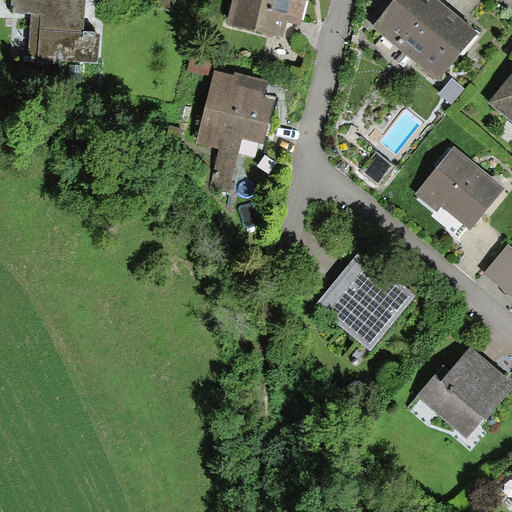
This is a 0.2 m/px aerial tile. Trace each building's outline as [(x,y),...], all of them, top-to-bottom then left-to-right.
[(82,0),(0,0),(0,12),(27,13),(25,52),(30,52),(30,59),(93,62),(94,30),(81,29),(82,0)] [(172,0),(140,0),(139,5),(169,12),(172,0)] [(302,0),(231,0),(226,24),(277,37),(282,19),(296,23),(302,0)] [(472,31),(434,0),(388,0),(369,25),(434,78),(472,31)] [(229,75),(209,70),(190,149),(203,152),(205,146),(217,149),(208,187),(226,192),(239,137),(260,142),(271,99),(260,96),(264,78),(230,69),(229,75)] [(511,70),(487,101),(511,120),(511,70)] [(452,145),(414,193),(434,209),(438,205),(465,226),(499,183),(452,145)] [(411,292),(356,249),(312,305),(367,348),(411,292)] [(438,377),(432,372),(413,395),(465,438),(510,384),(465,345),(438,377)]
